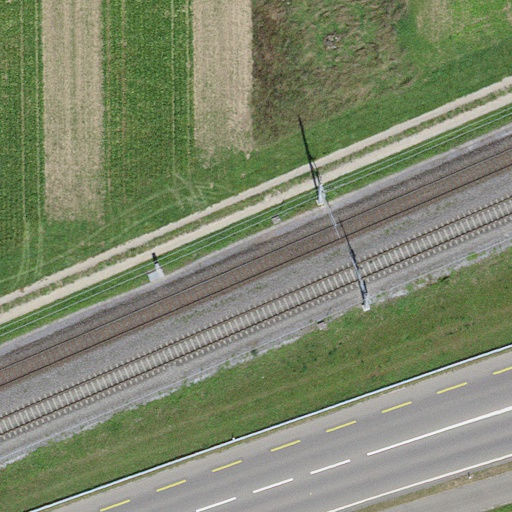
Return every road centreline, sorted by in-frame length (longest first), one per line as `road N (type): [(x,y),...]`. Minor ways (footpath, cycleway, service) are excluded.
road 1 (track): [(0,308),(511,84)]
road 2 (primary): [(511,409),(200,511)]
